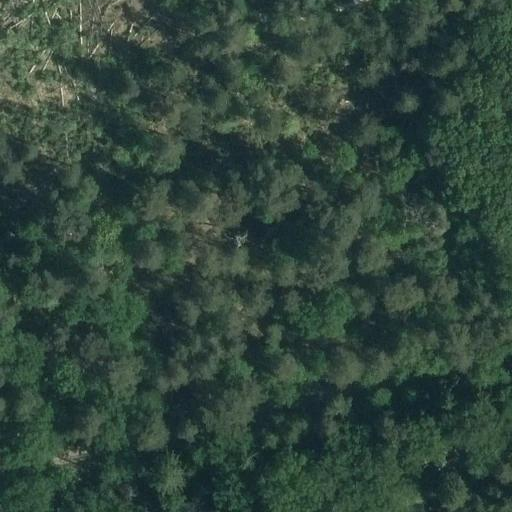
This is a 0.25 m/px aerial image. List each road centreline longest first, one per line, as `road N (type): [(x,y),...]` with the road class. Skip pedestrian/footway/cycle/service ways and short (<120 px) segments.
road 1 (track): [(511,343),(67,459)]
road 2 (track): [(67,459),(0,282)]
